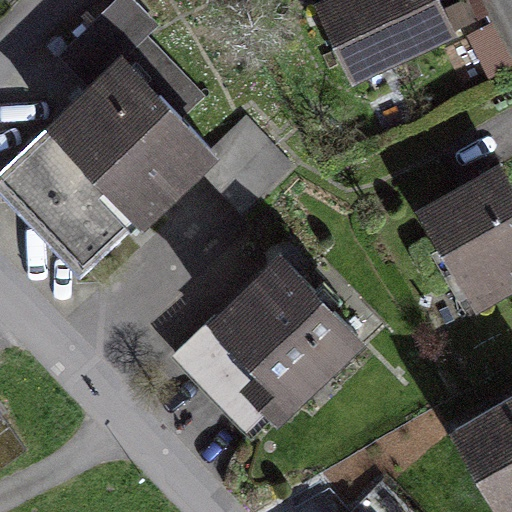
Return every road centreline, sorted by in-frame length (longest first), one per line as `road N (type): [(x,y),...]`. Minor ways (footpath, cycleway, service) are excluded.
road 1 (residential): [(0,287),(214,511)]
road 2 (track): [(134,421),(0,497)]
